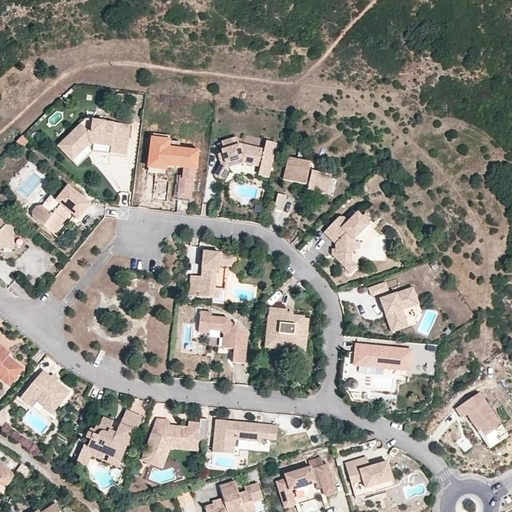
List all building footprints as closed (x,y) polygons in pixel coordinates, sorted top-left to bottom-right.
[(128,95),(119,94),(118,105),(127,106),(128,95)] [(92,132),(94,121),(86,120),(81,124),(88,132),(92,132)] [(130,125),(94,121),(92,132),(88,132),(81,124),(58,146),(72,161),(91,144),(112,146),(111,154),(126,155),(130,125)] [(154,133),(153,139),(170,141),(171,135),(154,133)] [(23,137),(17,143),(23,149),(29,143),(23,137)] [(248,143),(262,147),(264,140),(249,137),(248,143)] [(244,160),(260,164),(263,153),(264,150),(239,145),(238,138),(222,142),(224,151),(222,151),(223,153),(224,157),(219,158),(221,164),(215,178),(224,182),(229,171),(228,168),(227,164),(244,160)] [(167,163),(175,164),(178,148),(180,148),(181,142),(170,141),(153,139),(149,167),(166,169),(167,163)] [(265,153),(263,153),(260,164),(263,165),(260,177),(270,179),(278,145),(268,143),(265,153)] [(200,151),(180,148),(178,148),(175,164),(175,168),(184,169),(183,178),(180,178),(178,198),(191,199),(194,181),(195,181),(196,170),(198,170),(200,151)] [(312,163),(289,157),(284,180),(306,185),(307,182),(310,183),(309,186),(308,190),(327,195),(332,176),(313,171),(312,176),(309,175),(310,171),(311,165),(312,163)] [(79,220),(91,206),(69,187),(57,201),(52,196),(43,207),(37,207),(33,212),(33,218),(53,235),(67,219),(65,216),(68,211),(71,214),(77,219),(79,220)] [(283,212),(287,196),(278,194),(274,210),(283,212)] [(340,217),(324,233),(336,245),(336,250),(336,259),(345,269),(352,261),(353,253),(358,251),(360,244),(358,242),(356,240),(371,225),(369,222),(372,218),(367,213),(363,216),(359,212),(350,222),(345,217),(340,217)] [(77,219),(71,214),(67,219),(53,235),(59,240),(77,219)] [(6,225),(0,218),(0,248),(3,249),(8,245),(13,245),(14,230),(14,225),(6,225)] [(373,227),(371,225),(356,240),(358,242),(373,227)] [(228,266),(230,254),(211,252),(204,258),(202,277),(191,276),(190,296),(214,298),(217,270),(220,270),(220,265),(228,266)] [(237,255),(230,254),(228,266),(220,265),(220,270),(217,270),(214,298),(219,299),(220,290),(226,290),(228,275),(236,267),(237,255)] [(358,267),(352,261),(345,269),(351,274),(358,267)] [(388,291),(385,283),(368,289),(371,297),(388,291)] [(413,289),(380,301),(382,306),(383,306),(385,311),(383,311),(392,334),(408,328),(402,312),(414,307),(417,301),(413,289)] [(287,310),(270,308),(270,316),(269,316),(267,340),(275,341),(274,347),(298,349),(299,338),(308,339),(310,319),(304,319),(304,317),(294,316),(293,315),(293,318),(287,317),(287,312),(287,310)] [(234,327),(228,319),(211,317),(212,313),(201,312),(199,333),(210,334),(210,330),(221,331),(227,339),(224,342),(223,348),(234,350),(233,363),(245,364),(248,337),(237,324),(234,327)] [(306,353),(308,339),(299,338),(298,349),(274,347),(275,341),(267,340),(266,349),(306,353)] [(10,354),(0,345),(0,350),(8,357),(10,354)] [(412,352),(357,347),(356,355),(358,355),(357,367),(410,372),(412,352)] [(8,357),(0,350),(0,378),(10,386),(23,369),(8,357)] [(70,393),(43,371),(20,399),(31,408),(36,403),(39,399),(55,412),(70,393)] [(349,377),(346,385),(355,388),(358,380),(349,377)] [(508,431),(480,390),(456,406),(462,415),(468,412),(479,429),(482,426),(487,433),(496,427),(501,436),(502,435),(508,431)] [(51,415),(55,412),(39,399),(36,403),(51,415)] [(111,427),(113,422),(103,418),(99,427),(97,426),(95,430),(91,428),(87,438),(91,440),(88,447),(104,454),(110,457),(116,454),(117,449),(122,447),(126,448),(128,447),(130,443),(129,440),(130,438),(127,437),(130,430),(133,431),(136,432),(142,418),(126,411),(118,430),(116,434),(109,431),(111,427)] [(206,442),(208,420),(201,419),(200,424),(190,423),(190,428),(177,427),(176,431),(171,431),(170,426),(168,420),(158,419),(154,430),(159,432),(158,434),(152,436),(142,461),(152,465),(157,452),(168,449),(176,446),(192,448),(193,440),(206,442)] [(213,453),(234,455),(235,440),(261,443),(262,439),(277,440),(278,426),(237,422),(236,427),(216,425),(213,453)] [(490,446),(503,437),(501,436),(496,427),(487,433),(483,435),(490,446)] [(104,454),(88,447),(84,445),(77,462),(87,466),(92,456),(102,460),(104,454)] [(118,467),(126,448),(122,447),(117,449),(116,454),(110,457),(107,462),(118,467)] [(163,468),(169,451),(168,449),(157,452),(152,465),(163,468)] [(311,468),(312,470),(324,466),(321,457),(309,461),(311,468)] [(367,458),(345,464),(352,487),(364,483),(367,491),(394,483),(388,462),(370,468),(367,458)] [(0,479),(8,484),(15,474),(0,465),(0,479)] [(286,479),(277,482),(283,502),(293,498),(291,491),(316,484),(321,482),(323,489),(325,497),(336,493),(328,465),(324,466),(312,470),(311,468),(285,475),(286,479)] [(246,492),(239,494),(235,482),(219,487),(223,499),(219,500),(221,505),(214,507),(214,505),(205,508),(206,511),(256,511),(253,503),(263,500),(258,483),(245,488),(246,492)] [(190,492),(178,496),(182,510),(194,506),(190,492)] [(293,498),(283,502),(285,509),(296,505),(293,498)] [(63,511),(55,500),(42,510),(43,511),(63,511)]
